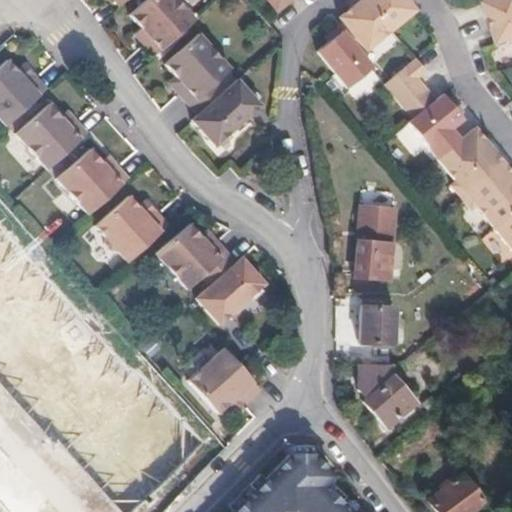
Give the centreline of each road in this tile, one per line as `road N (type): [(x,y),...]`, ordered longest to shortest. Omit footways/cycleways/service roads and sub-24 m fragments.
road 1 (residential): [(39,0),(186,174),(284,242)]
road 2 (residential): [(284,242),(299,217),(287,121),(291,47),(297,27),(330,0)]
road 3 (residential): [(425,0),(448,27),(467,91),(511,145)]
road 4 (residential): [(284,242),(314,300),(313,361),(299,401)]
road 5 (residential): [(194,511),(299,401)]
road 6 (residential): [(299,401),(388,511)]
